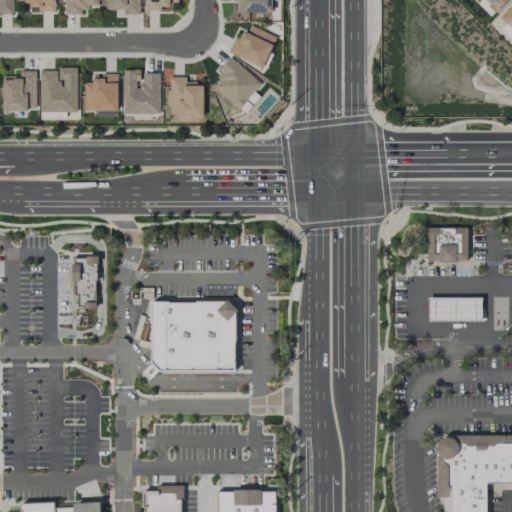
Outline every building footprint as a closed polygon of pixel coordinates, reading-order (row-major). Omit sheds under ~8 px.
[(0,0),(0,14),(14,14),(13,0),(0,0)] [(54,0),(20,0),(20,5),(38,5),(38,11),(55,12),(54,0)] [(98,0),(64,0),(65,14),(82,14),(82,7),(98,7),(98,0)] [(104,0),(105,9),(123,10),(123,14),(139,15),(139,0),(104,0)] [(170,6),(169,0),(144,0),(145,10),(161,11),(161,6),(170,6)] [(236,0),(236,12),(271,11),(271,0),(236,0)] [(484,0),(496,11),(507,0),(484,0)] [(511,28),(511,3),(500,15),(511,28)] [(228,52),(262,67),(276,37),(247,24),(241,38),(235,36),(228,52)] [(501,29),(511,39),(511,30),(506,24),(501,29)] [(261,83),(232,58),(210,84),(220,92),(213,100),(232,116),(246,100),(252,105),(260,96),(254,91),(261,83)] [(39,70),(40,112),(77,112),(77,67),(58,67),(58,70),(39,70)] [(124,114),(160,113),(159,72),(141,73),(141,69),(123,69),(124,114)] [(2,111),(36,111),(35,70),(19,70),(20,75),(2,76),(2,111)] [(117,73),(102,74),(102,79),(84,80),(84,111),(118,110),(117,73)] [(426,226),(426,261),(468,262),(468,227),(426,226)] [(74,258),(74,297),(78,297),(78,308),(95,308),(94,258),(74,258)] [(427,296),(427,322),(482,322),(482,296),(427,296)] [(151,301),(152,363),(142,372),(150,380),(159,371),(237,370),(237,309),(230,301),(151,301)] [(511,487),(488,487),(488,511),(443,511),(443,498),(438,498),(438,477),(435,472),(436,449),(432,441),(435,436),(511,436),(511,487)] [(143,486),(143,511),(182,511),(182,486),(143,486)] [(217,490),(217,511),(279,511),(279,490),(217,490)] [(99,511),(99,502),(73,503),(73,507),(55,508),(54,503),(21,504),(21,511),(99,511)]
